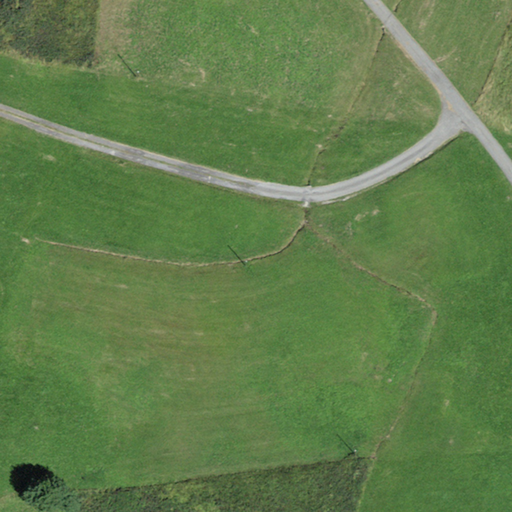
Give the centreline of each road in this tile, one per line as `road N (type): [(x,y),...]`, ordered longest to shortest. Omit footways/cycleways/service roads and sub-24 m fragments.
road 1 (track): [(0,113),(277,194),(335,193),(393,173),(465,113)]
road 2 (unclassified): [(373,0),(511,171)]
